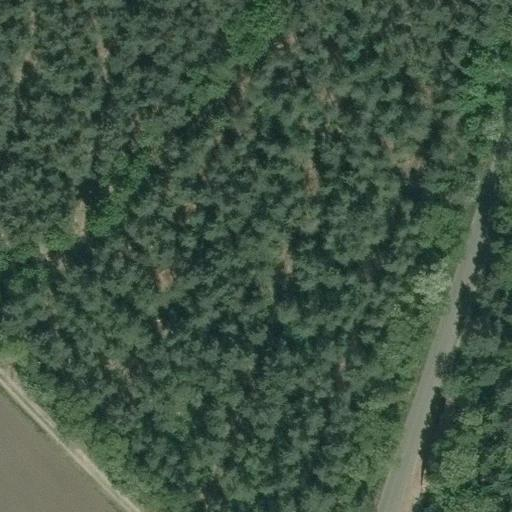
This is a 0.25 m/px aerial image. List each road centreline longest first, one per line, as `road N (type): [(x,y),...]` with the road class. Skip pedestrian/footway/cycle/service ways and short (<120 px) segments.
road 1 (residential): [(511,165),(396,511)]
road 2 (track): [(0,378),(133,511)]
